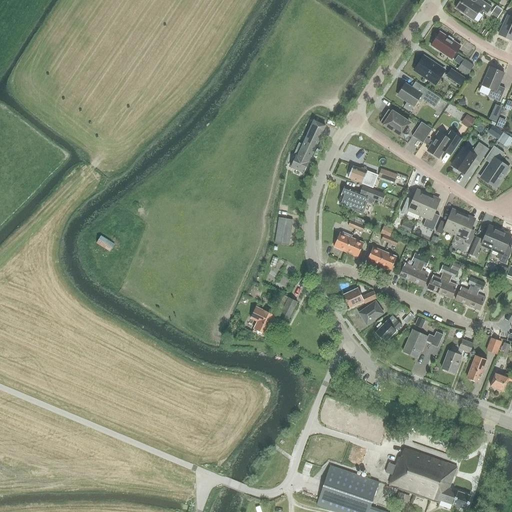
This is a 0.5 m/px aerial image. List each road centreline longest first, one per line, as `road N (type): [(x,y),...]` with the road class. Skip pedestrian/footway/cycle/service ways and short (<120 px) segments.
road 1 (track): [(331,369),(265,346),(220,342),(119,283),(98,252)]
road 2 (unclassified): [(211,475),(0,387)]
road 3 (unclassified): [(238,486),(266,493),(282,486),(334,362),(350,347)]
road 4 (tertiary): [(511,423),(397,378),(350,347)]
road 5 (residential): [(350,118),(478,205),(500,202)]
road 6 (residential): [(474,326),(345,270),(316,277)]
road 7 (tertiary): [(316,277),(312,194),(350,118)]
road 8 (tertiary): [(350,118),(426,8)]
